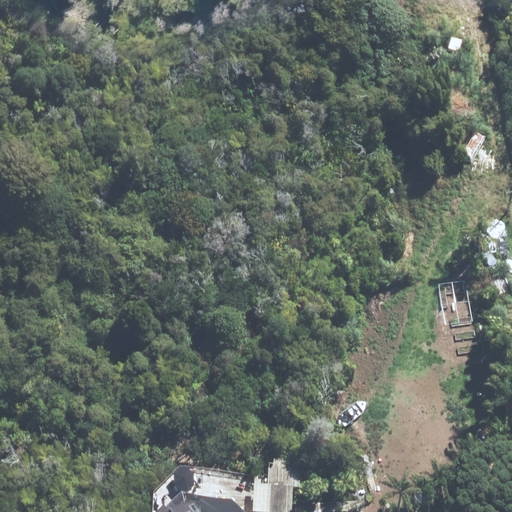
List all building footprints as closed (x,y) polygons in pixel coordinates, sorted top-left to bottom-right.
[(187,230),(158,218),(143,254),(179,269),(184,256),(155,244),(159,235),(181,244),(187,230)] [(353,420),(360,424),(367,413),(360,409),(353,420)] [(248,498),(253,502),(260,501),(263,495),(262,489),(257,485),(250,487),(247,493),(248,498)] [(264,487),(265,511),(289,510),(288,487),(264,487)] [(242,511),(234,503),(184,501),(171,511),(242,511)]
